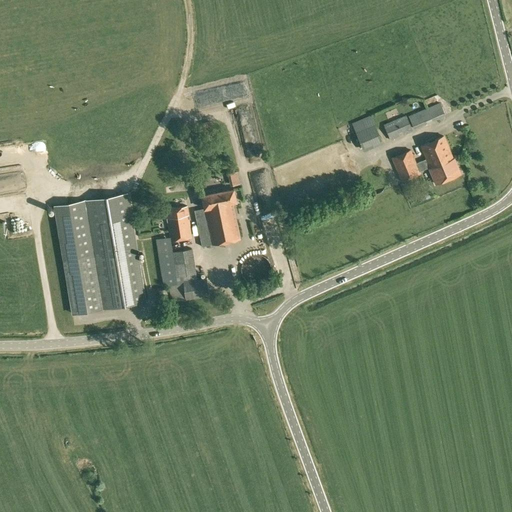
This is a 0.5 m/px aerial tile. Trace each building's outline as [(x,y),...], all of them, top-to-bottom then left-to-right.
[(409,116),(414,129),(445,116),(440,103),(409,116)] [(376,115),(342,126),(344,134),(359,129),(364,147),(384,141),(376,115)] [(384,125),(390,141),(413,131),(406,115),(384,125)] [(429,169),(436,184),(461,174),(454,159),(444,136),(420,146),(426,160),(417,163),(411,150),(391,158),(401,182),(421,173),(420,171),(429,168),(430,169),(429,169)] [(283,178),(287,187),(318,174),(314,165),(283,178)] [(241,181),(240,168),(232,168),(233,181),(241,181)] [(272,187),(270,179),(255,183),(258,191),(272,187)] [(194,210),(201,246),(240,239),(232,202),(236,201),(234,188),(201,195),(204,208),(194,210)] [(73,313),(145,301),(128,194),(54,205),(73,313)] [(165,209),(170,240),(192,237),(187,205),(165,209)] [(147,225),(146,209),(134,209),(135,226),(147,225)] [(29,232),(28,224),(15,226),(17,234),(29,232)] [(159,253),(164,286),(169,285),(171,301),(210,295),(207,276),(197,278),(192,248),(159,253)] [(159,290),(161,302),(168,300),(166,288),(159,290)] [(268,292),(256,298),(259,304),(271,298),(268,292)]
